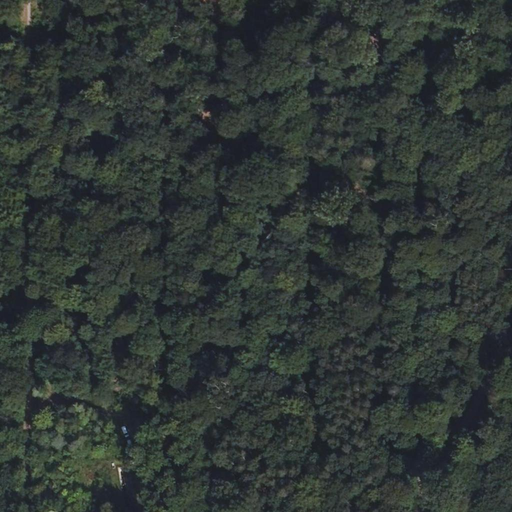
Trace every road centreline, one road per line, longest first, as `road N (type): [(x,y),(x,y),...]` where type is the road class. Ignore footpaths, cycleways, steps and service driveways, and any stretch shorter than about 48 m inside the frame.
road 1 (motorway): [(511,389),(0,466)]
road 2 (track): [(411,511),(406,0)]
road 3 (unknown): [(23,511),(24,0)]
road 4 (motorway): [(204,511),(511,463)]
road 5 (track): [(511,340),(417,511)]
